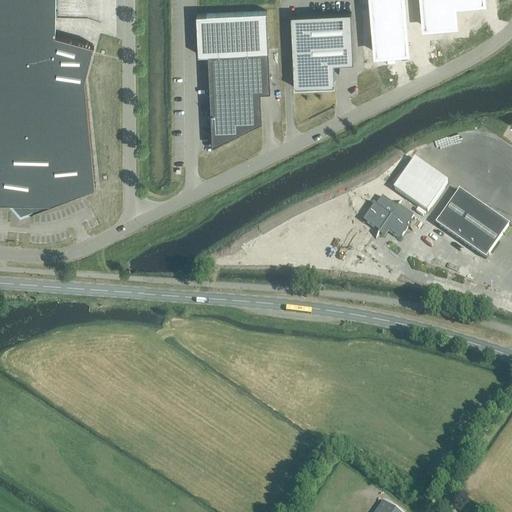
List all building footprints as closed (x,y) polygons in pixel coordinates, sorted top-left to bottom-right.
[(0,0),(0,202),(10,202),(20,215),(34,210),(89,189),(90,158),(92,157),(93,157),(85,79),(89,66),(88,66),(84,65),(85,43),(55,34),(56,0),(0,0)] [(401,0),(371,0),(376,55),(406,53),(401,0)] [(481,0),(422,0),(424,33),(454,30),(452,10),(482,8),(481,0)] [(267,12),(196,15),(198,55),(208,55),(212,146),(262,122),(260,92),(270,92),(267,12)] [(294,87),(334,85),(333,64),(354,63),(351,13),(290,16),(294,87)] [(426,213),(448,183),(414,160),(393,190),(426,213)] [(485,260),(509,226),(459,191),(435,225),(485,260)] [(396,208),(382,198),(376,206),(374,205),(363,222),(384,236),(387,232),(400,240),(408,228),(406,227),(413,217),(397,206),(396,208)] [(396,511),(383,502),(375,511),(396,511)]
